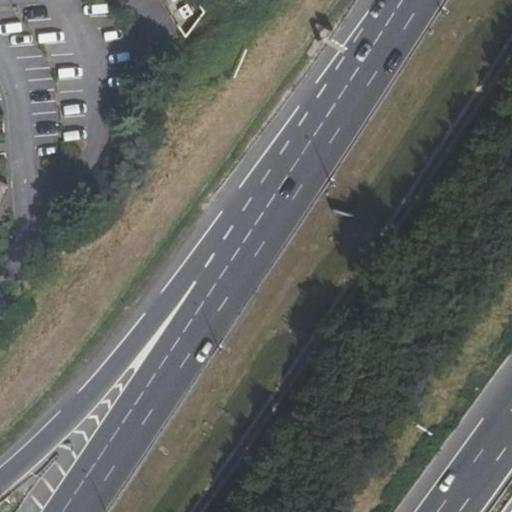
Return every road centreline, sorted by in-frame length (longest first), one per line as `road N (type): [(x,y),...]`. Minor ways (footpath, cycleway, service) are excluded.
road 1 (track): [(195,511),(511,34)]
road 2 (motorway): [(264,227),(178,289),(77,411),(0,481)]
road 3 (motorway): [(264,227),(75,511)]
road 4 (motorway): [(413,0),(264,227)]
